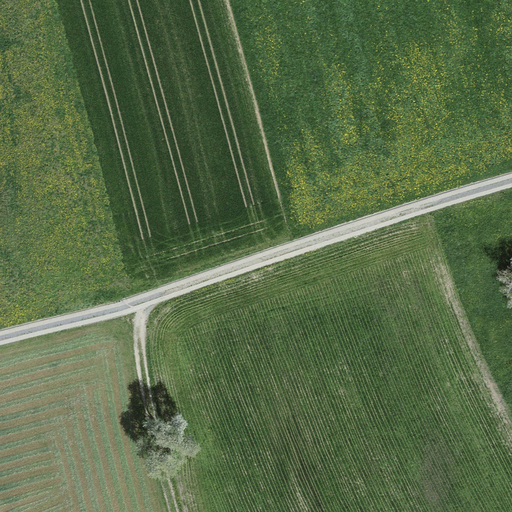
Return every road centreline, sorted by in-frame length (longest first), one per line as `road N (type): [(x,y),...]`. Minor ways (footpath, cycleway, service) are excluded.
road 1 (unclassified): [(511,178),(149,298),(0,338)]
road 2 (track): [(149,298),(141,405),(170,511)]
